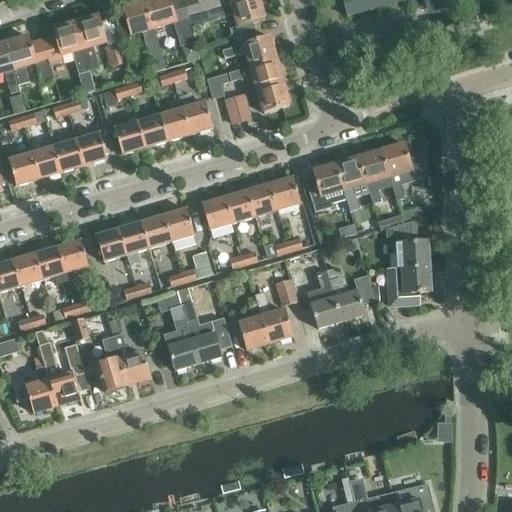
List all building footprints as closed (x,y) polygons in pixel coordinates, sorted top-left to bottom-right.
[(170,0),(160,0),(146,4),(154,30),(174,24),(181,48),(196,43),(183,0),(174,0),(171,1),(170,0)] [(183,0),(188,17),(232,5),(230,0),(206,0),(197,3),(196,0),(183,0)] [(230,31),(232,39),(255,33),(253,24),(264,21),(257,0),(248,0),(232,5),(235,16),(239,28),(230,31)] [(343,0),(348,18),(409,0),(436,0),(440,12),(469,3),(468,0),(343,0)] [(154,30),(146,4),(123,11),(130,37),(143,33),(155,74),(165,71),(153,30),(154,30)] [(235,16),(232,5),(188,17),(192,28),(235,16)] [(76,25),(90,72),(100,69),(94,48),(107,44),(101,24),(100,18),(76,25)] [(113,21),(101,24),(107,44),(108,48),(120,45),(113,21)] [(50,64),(63,60),(62,57),(74,53),(80,75),(90,72),(76,25),(53,32),(55,39),(43,43),(50,64)] [(247,55),(251,69),(276,61),(269,38),(258,41),(255,33),(232,39),(235,49),(222,53),(225,62),(247,55)] [(14,71),(16,80),(18,87),(19,87),(29,84),(25,68),(36,65),(42,85),(55,81),(50,64),(43,43),(32,46),(30,38),(6,45),(14,71)] [(0,75),(14,71),(6,45),(0,47),(0,75)] [(105,49),(111,70),(126,65),(120,45),(108,48),(105,49)] [(253,78),(257,92),(283,84),(276,61),(251,69),(207,82),(213,101),(225,98),(222,87),(253,78)] [(185,72),(172,75),(175,84),(187,80),(185,72)] [(175,84),(172,75),(159,79),(162,88),(175,84)] [(18,87),(16,80),(8,83),(12,95),(21,93),(19,87),(18,87)] [(283,84),(257,92),(264,115),(290,107),(283,84)] [(140,85),(127,89),(130,97),(143,94),(140,85)] [(130,97),(127,89),(115,92),(117,101),(130,97)] [(179,98),(183,110),(190,137),(213,130),(205,104),(194,107),(191,95),(179,98)] [(225,102),(232,125),(247,121),(244,110),(248,108),(245,96),(225,102)] [(85,101),(79,103),(81,110),(87,108),(85,101)] [(79,103),(66,107),(69,116),(81,112),(81,110),(79,103)] [(69,116),(66,107),(54,110),(56,119),(69,116)] [(183,110),(160,117),(168,144),(190,137),(183,110)] [(34,116),(21,120),(24,129),(37,125),(34,116)] [(160,117),(137,124),(145,150),(168,144),(160,117)] [(24,129),(21,120),(9,124),(11,132),(24,129)] [(145,150),(137,124),(115,131),(122,157),(145,150)] [(99,135),(77,142),(84,168),(107,161),(99,135)] [(77,142),(54,148),(62,175),(84,168),(77,142)] [(409,157),(405,146),(381,153),(389,178),(391,178),(398,203),(406,200),(401,186),(427,179),(420,154),(409,157)] [(54,148),(31,155),(39,182),(62,175),(54,148)] [(381,153),(359,160),(369,194),(370,194),(374,206),(381,204),(375,182),(389,178),(381,153)] [(39,182),(31,155),(9,162),(17,188),(39,182)] [(359,160),(336,166),(344,192),(350,213),(359,210),(355,199),(369,194),(359,160)] [(344,192),(336,166),(313,173),(314,179),(306,182),(316,214),(334,209),(330,196),(344,192)] [(293,179),(270,186),(278,213),(301,206),(293,179)] [(270,186),(247,193),(255,219),(278,213),(270,186)] [(247,193),(225,200),(233,226),(255,219),(247,193)] [(233,226),(225,200),(202,206),(210,233),(233,226)] [(425,219),(422,209),(402,215),(402,216),(405,225),(425,219)] [(187,211),(164,218),(172,244),(194,238),(187,211)] [(402,216),(390,219),(392,229),(405,225),(402,216)] [(164,218),(142,224),(149,251),(172,244),(164,218)] [(397,270),(430,269),(429,243),(419,244),(417,223),(405,226),(386,232),(388,256),(397,255),(398,270),(397,270)] [(119,231),(126,257),(129,267),(142,263),(139,253),(149,251),(142,224),(119,231)] [(104,263),(126,257),(119,231),(96,238),(104,263)] [(290,253),(284,234),(279,235),(282,245),(274,247),(274,244),(264,247),(268,260),(290,253)] [(287,243),(290,253),(303,249),(301,242),(300,240),(287,243)] [(81,242),(58,249),(66,275),(89,268),(81,242)] [(58,249),(36,256),(43,282),(66,275),(58,249)] [(193,271),(181,275),(184,285),(213,276),(206,253),(192,257),(196,272),(194,273),(193,271)] [(255,254),(242,257),(245,268),(258,264),(255,254)] [(36,256),(13,262),(21,289),(43,282),(36,256)] [(245,268),(242,257),(230,261),(233,272),(245,268)] [(13,262),(0,266),(0,294),(21,289),(13,262)] [(397,271),(391,271),(388,271),(391,309),(421,307),(420,295),(432,294),(430,269),(397,270),(397,271)] [(331,288),(335,300),(342,324),(365,317),(362,307),(374,303),(374,302),(370,287),(368,278),(355,282),(358,293),(347,296),(342,279),(339,280),(336,270),(327,272),(331,288)] [(321,291),(331,288),(327,272),(316,275),(321,291)] [(184,285),(181,275),(168,278),(171,289),(184,285)] [(260,310),(262,319),(270,345),(293,338),(286,312),(271,317),(264,295),(260,281),(252,284),(256,298),(260,310)] [(276,286),(283,309),(297,305),(291,282),(276,286)] [(148,285),(136,288),(139,299),(152,295),(148,285)] [(378,286),(370,287),(374,302),(380,302),(378,286)] [(139,299),(136,288),(124,292),(127,303),(139,299)] [(177,292),(178,296),(182,307),(199,366),(222,359),(220,352),(232,349),(224,321),(199,328),(188,289),(177,292)] [(182,307),(178,296),(169,298),(177,325),(175,325),(181,346),(168,349),(175,373),(199,366),(182,307)] [(252,313),(260,310),(256,298),(248,300),(252,313)] [(342,324),(335,300),(311,307),(318,331),(342,324)] [(87,302),(75,306),(78,317),(91,313),(87,302)] [(78,317),(75,306),(62,310),(66,321),(78,317)] [(270,345),(262,319),(239,326),(234,309),(222,312),(231,342),(243,339),(247,352),(270,345)] [(43,316),(30,320),(33,330),(46,327),(43,316)] [(33,330),(30,320),(18,323),(21,334),(33,330)] [(88,341),(83,321),(71,325),(76,344),(88,341)] [(118,324),(110,327),(114,340),(122,337),(118,324)] [(122,337),(114,340),(128,387),(151,380),(143,354),(131,358),(128,346),(125,347),(122,337)] [(128,387),(114,340),(103,343),(109,365),(97,369),(104,394),(108,393),(110,395),(117,393),(117,390),(128,387)] [(0,345),(0,358),(20,353),(16,341),(0,345)] [(39,348),(43,361),(57,408),(81,400),(79,394),(89,391),(82,367),(71,370),(73,375),(60,379),(50,344),(39,348)] [(72,365),(83,362),(78,344),(67,347),(72,365)] [(65,348),(55,351),(62,373),(72,370),(65,348)] [(57,408),(43,361),(35,363),(38,374),(36,374),(40,385),(27,389),(25,384),(13,388),(18,404),(29,401),(34,415),(57,408)] [(434,511),(428,486),(391,495),(395,511),(434,511)] [(395,511),(391,495),(355,504),(356,511),(395,511)]
